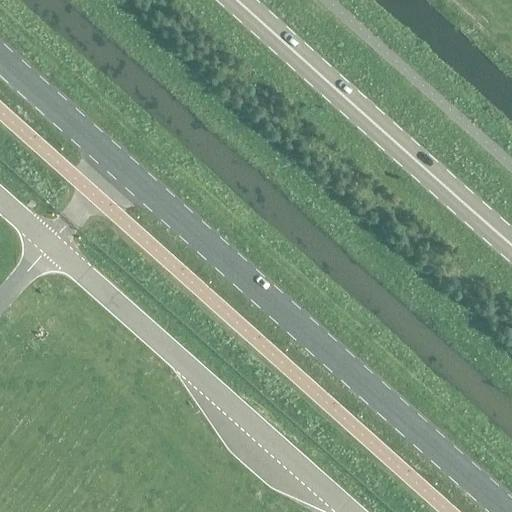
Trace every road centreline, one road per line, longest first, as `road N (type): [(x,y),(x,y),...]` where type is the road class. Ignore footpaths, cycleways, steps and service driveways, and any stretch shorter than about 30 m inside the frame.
road 1 (tertiary): [(506,511),(0,62)]
road 2 (secondary): [(237,0),(511,245)]
